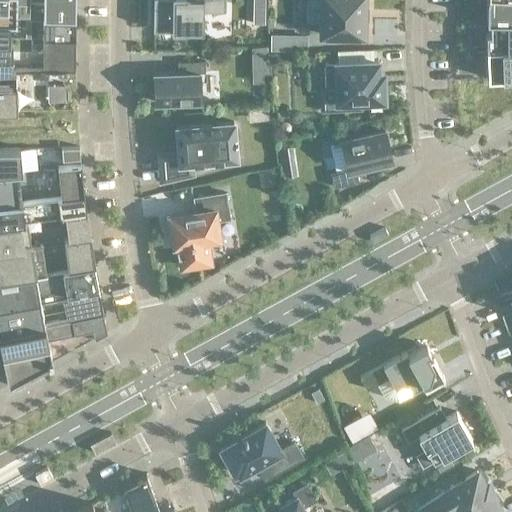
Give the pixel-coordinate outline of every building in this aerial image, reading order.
[(28,0),(0,0),(0,18),(7,18),(14,19),(15,3),(29,3),(29,0),(28,0)] [(42,0),(42,1),(29,0),(29,3),(28,18),(74,19),(74,0),(42,0)] [(152,0),(152,28),(201,29),(202,12),(224,12),(224,0),(152,0)] [(321,0),(321,32),(320,35),(363,35),(363,0),(321,0)] [(511,0),(485,0),(485,19),(489,19),(511,19),(511,0)] [(42,37),(74,37),(74,19),(42,19),(42,37)] [(511,19),(489,19),(489,33),(485,33),(485,49),(511,48),(511,19)] [(270,32),(270,49),(305,49),(305,33),(270,32)] [(458,36),(459,59),(479,59),(478,36),(458,36)] [(0,68),(11,69),(10,37),(7,37),(0,37),(0,68)] [(74,67),(74,37),(42,37),(42,68),(74,67)] [(266,46),(251,47),(251,57),(266,57),(266,46)] [(511,48),(485,49),(486,79),(511,77),(511,48)] [(204,72),(204,61),(177,62),(177,73),(153,74),(154,102),(199,100),(198,72),(204,72)] [(360,102),(384,101),(383,72),(378,73),(377,61),(324,63),(325,88),(335,88),(336,103),(342,102),(343,110),(360,109),(360,102)] [(74,67),(42,68),(11,69),(0,68),(0,107),(76,107),(74,67)] [(160,181),(186,175),(185,162),(234,158),(236,158),(236,156),(235,157),(232,123),(233,123),(232,121),(231,122),(176,127),(176,126),(175,126),(175,128),(177,151),(158,153),(160,181)] [(391,160),(384,129),(340,139),(347,169),(330,173),(333,187),(357,181),(355,169),(391,160)] [(292,146),(276,148),(278,161),(294,159),(292,146)] [(78,147),(46,147),(48,168),(80,165),(78,147)] [(0,148),(0,172),(17,171),(20,170),(18,148),(0,148)] [(80,165),(57,167),(60,197),(83,195),(80,165)] [(17,171),(0,172),(0,204),(21,202),(17,171)] [(228,218),(224,193),(193,198),(195,212),(165,216),(168,233),(171,233),(171,234),(175,234),(176,241),(173,242),(173,244),(177,244),(181,267),(209,262),(205,239),(218,237),(215,221),(228,218)] [(85,213),(83,195),(60,197),(21,202),(0,204),(0,224),(26,220),(65,215),(85,213)] [(89,236),(85,213),(65,215),(69,239),(89,236)] [(26,220),(0,224),(0,249),(30,245),(26,220)] [(368,236),(372,243),(387,234),(384,227),(368,236)] [(89,236),(69,239),(63,240),(67,270),(93,266),(89,236)] [(0,281),(35,276),(30,245),(0,249),(0,281)] [(0,307),(66,295),(97,290),(93,266),(67,270),(0,281),(0,307)] [(511,287),(494,293),(498,305),(511,300),(511,287)] [(97,290),(66,295),(71,319),(102,313),(97,290)] [(39,301),(0,308),(0,333),(44,325),(39,301)] [(106,332),(102,313),(0,334),(0,349),(8,386),(52,362),(48,344),(93,335),(94,339),(106,332)] [(429,351),(426,345),(407,355),(405,351),(359,376),(366,389),(389,376),(394,387),(405,381),(410,389),(421,383),(424,387),(443,377),(431,356),(429,357),(426,352),(429,351)] [(317,389),(310,393),(316,403),(323,400),(317,389)] [(425,448),(415,455),(422,467),(471,438),(456,412),(440,420),(434,410),(439,407),(400,429),(407,441),(418,435),(425,448)] [(359,419),(343,428),(351,442),(367,434),(359,419)] [(280,450),(264,422),(219,448),(234,473),(237,471),(239,475),(256,465),(264,479),(302,457),(293,442),(280,450)] [(89,444),(94,453),(115,442),(110,433),(89,444)] [(367,436),(347,448),(355,461),(375,449),(367,436)] [(345,452),(338,456),(344,467),(351,463),(345,452)] [(34,474),(40,485),(52,477),(46,467),(45,468),(34,474)] [(484,484),(476,471),(416,508),(418,511),(447,511),(450,510),(451,511),(492,511),(499,508),(491,495),(493,494),(492,492),(490,493),(485,485),(487,484),(486,482),(484,484)] [(131,511),(157,511),(159,511),(145,473),(123,486),(131,511)] [(315,500),(306,484),(292,492),(294,496),(278,505),(281,509),(276,511),(305,511),(302,507),(315,500)] [(107,511),(104,510),(94,511),(91,503),(74,511),(107,511)]
